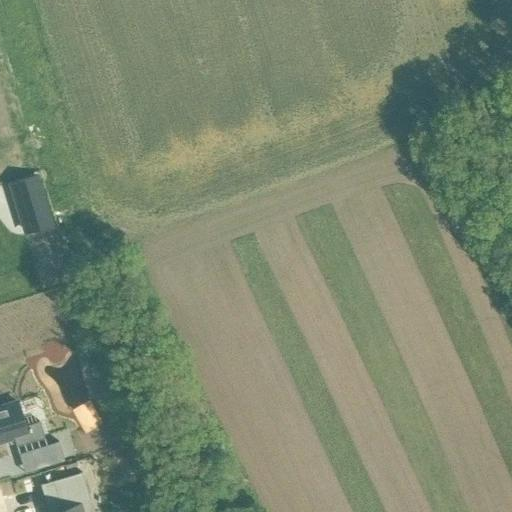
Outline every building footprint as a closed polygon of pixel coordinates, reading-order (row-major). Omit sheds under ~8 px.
[(41,184),(38,174),(7,183),(11,193),(41,184)] [(17,214),(23,235),(54,225),(48,205),(17,214)] [(0,440),(13,437),(16,446),(44,437),(39,420),(24,425),(17,402),(0,406),(0,440)] [(58,440),(47,444),(52,463),(64,459),(58,440)] [(81,511),(80,505),(91,502),(82,471),(57,479),(67,508),(54,511),(81,511)]
